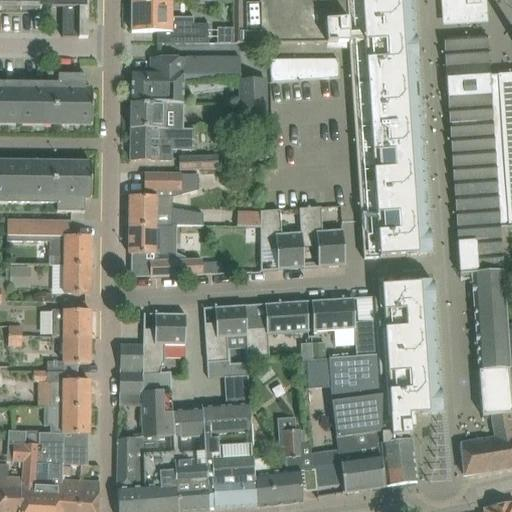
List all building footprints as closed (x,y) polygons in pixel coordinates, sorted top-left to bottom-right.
[(85,39),(85,0),(0,0),(0,124),(3,124),(6,124),(27,125),(34,125),(41,125),(49,125),(69,125),(75,125),(92,125),(92,91),(85,91),(85,76),(71,76),(59,76),(59,73),(49,73),(47,73),(47,84),(28,84),(6,83),(0,83),(0,6),(39,7),(39,10),(51,10),(51,9),(62,9),(62,39),(78,39),(85,39)] [(232,0),(233,45),(296,45),(299,45),(347,45),(348,45),(349,52),(349,64),(363,260),(364,260),(378,259),(379,260),(380,260),(380,259),(405,257),(405,258),(409,258),(409,256),(427,255),(427,257),(430,256),(430,253),(429,253),(428,235),(429,235),(429,231),(427,231),(426,213),(427,213),(427,210),(426,210),(425,192),(426,192),(426,188),(424,188),(423,170),(424,170),(424,167),(423,167),(422,149),(423,149),(423,145),(421,145),(420,127),(421,127),(421,124),(420,124),(419,106),(420,106),(420,102),(418,102),(417,84),(419,84),(418,80),(417,81),(416,63),(417,63),(417,59),(416,59),(416,52),(415,41),(416,41),(415,37),(414,37),(413,20),(414,19),(414,16),(412,16),(411,0),(232,0)] [(439,0),(440,25),(484,24),(483,0),(439,0)] [(172,18),(172,4),(161,4),(141,4),(131,4),(131,30),(131,33),(156,33),(177,33),(177,45),(207,44),(207,25),(192,25),(192,19),(172,18)] [(511,75),(489,77),(487,36),(443,39),(459,276),(471,275),(503,273),(500,229),(511,228),(511,75)] [(214,77),(214,69),(220,69),(221,60),(151,59),(151,74),(131,74),(130,104),(183,105),(183,83),(193,81),(214,80),(214,77)] [(269,60),(271,84),(338,79),(337,61),(269,60)] [(239,81),(240,118),(265,117),(264,80),(239,81)] [(168,130),(182,131),(182,119),(183,105),(130,104),(130,130),(168,130)] [(194,152),(194,131),(182,131),(168,130),(130,130),(129,162),(172,163),(172,151),(194,152)] [(253,145),(254,161),(273,160),(272,144),(253,145)] [(178,160),(178,172),(216,171),(216,155),(178,157),(178,160)] [(0,204),(56,205),(56,213),(84,214),(84,199),(91,199),(91,165),(0,163),(0,204)] [(144,175),(144,191),(154,192),(155,192),(179,192),(180,196),(196,191),(197,176),(156,175),(144,175)] [(129,226),(172,227),(193,227),(202,227),(203,215),(172,209),(172,198),(129,197),(129,226)] [(298,210),(300,234),(302,248),(316,247),(318,269),(344,267),(342,231),(322,233),(320,209),(298,210)] [(259,213),(260,229),(260,251),(275,250),(277,272),(304,270),(302,248),(300,234),(281,235),(279,212),(259,213)] [(236,228),(260,229),(259,213),(237,213),(236,228)] [(48,267),(64,267),(64,266),(90,267),(90,238),(71,237),(71,223),(6,223),(6,243),(48,244),(48,267)] [(172,227),(129,226),(128,255),(153,256),(153,262),(149,262),(149,278),(202,276),(201,268),(201,260),(173,261),(173,255),(172,255),(172,252),(173,251),(174,234),(172,232),(172,227)] [(64,266),(64,267),(64,282),(63,295),(90,296),(90,267),(64,266)] [(212,267),(201,268),(202,276),(212,276),(212,267)] [(9,289),(30,289),(30,269),(9,269),(9,289)] [(481,417),(491,417),(511,415),(507,369),(509,369),(507,328),(503,273),(471,275),(481,417)] [(437,351),(437,347),(435,347),(434,336),(434,329),(435,329),(435,326),(434,326),(433,309),(433,308),(434,308),(434,304),(432,304),(432,297),(431,286),(432,286),(432,283),(429,283),(429,284),(411,286),(411,284),(407,284),(407,285),(382,287),(382,286),(380,286),(380,287),(372,288),(373,298),(375,322),(376,340),(377,356),(377,357),(381,357),(381,426),(382,444),(410,441),(409,417),(416,416),(416,417),(420,417),(420,416),(438,414),(438,416),(441,416),(441,412),(439,412),(439,394),(440,394),(440,390),(438,390),(438,389),(437,373),(438,373),(438,369),(437,369),(436,362),(436,351),(437,351)] [(355,358),(377,356),(375,322),(354,324),(352,300),(310,303),(313,333),(353,331),(355,358)] [(63,338),(89,339),(90,312),(85,312),(85,304),(63,303),(63,310),(51,310),(51,322),(51,338),(63,338)] [(265,330),(246,331),(246,338),(245,338),(247,359),(269,358),(268,336),(308,334),(306,303),(264,306),(265,330)] [(246,331),(244,307),(203,310),(206,364),(228,363),(226,339),(245,338),(246,338),(246,331)] [(143,315),(142,347),(142,394),(171,392),(170,374),(163,374),(164,346),(184,347),(185,316),(143,315)] [(8,328),(7,338),(22,338),(22,328),(8,328)] [(22,338),(7,338),(7,347),(21,348),(22,338)] [(63,374),(77,374),(77,366),(89,366),(89,339),(63,338),(51,338),(51,339),(63,339),(63,363),(46,362),(45,373),(63,374)] [(323,344),(311,345),(312,359),(324,358),(323,344)] [(300,346),(301,362),(312,362),(312,359),(311,345),(300,346)] [(118,407),(142,408),(142,398),(142,394),(142,347),(119,347),(118,407)] [(312,362),(301,362),(300,362),(302,391),(330,389),(331,403),(336,439),(335,439),(343,493),(341,493),(341,495),(344,494),(384,488),(377,433),(381,433),(381,426),(381,357),(377,357),(328,360),(312,362)] [(62,408),(89,409),(89,382),(77,382),(77,374),(63,374),(45,373),(32,372),(33,383),(50,382),(50,408),(62,408)] [(201,411),(203,439),(202,439),(203,451),(205,479),(209,479),(211,511),(258,509),(254,476),(253,461),(249,377),(224,378),(225,408),(201,410),(201,411)] [(143,443),(172,441),(172,440),(171,413),(170,411),(170,397),(142,398),(142,408),(143,439),(143,443)] [(50,466),(61,468),(63,468),(63,447),(63,436),(88,436),(89,409),(62,408),(50,408),(43,408),(43,427),(50,427),(50,435),(39,435),(39,446),(45,458),(50,466)] [(202,439),(203,439),(201,411),(171,413),(172,440),(202,439)] [(494,439),(486,440),(492,473),(511,469),(511,415),(491,417),(492,426),(494,439)] [(263,460),(253,461),(254,476),(258,509),(302,504),(299,472),(307,471),(311,471),(308,444),(300,445),(300,431),(282,433),(286,473),(272,474),(263,460)] [(140,455),(139,439),(118,440),(117,489),(117,511),(144,511),(142,488),(140,455)] [(416,484),(411,440),(410,441),(382,444),(380,444),(386,488),(416,484)] [(492,473),(486,440),(459,444),(463,477),(492,473)] [(18,469),(22,469),(22,480),(19,511),(59,511),(61,483),(61,468),(50,466),(39,446),(24,446),(13,446),(12,463),(18,463),(18,469)] [(206,511),(205,479),(203,451),(173,453),(174,485),(177,511),(206,511)] [(142,488),(144,511),(177,511),(174,485),(173,453),(140,455),(142,488)] [(0,511),(19,511),(22,480),(8,479),(8,466),(0,466),(0,511)] [(80,477),(88,477),(89,467),(80,467),(80,477)] [(61,468),(61,478),(69,478),(69,468),(63,468),(61,468)] [(59,511),(78,511),(80,483),(61,483),(59,511)] [(97,511),(98,497),(98,484),(80,483),(78,511),(97,511)] [(511,511),(511,503),(483,510),(482,510),(482,511),(511,511)]
